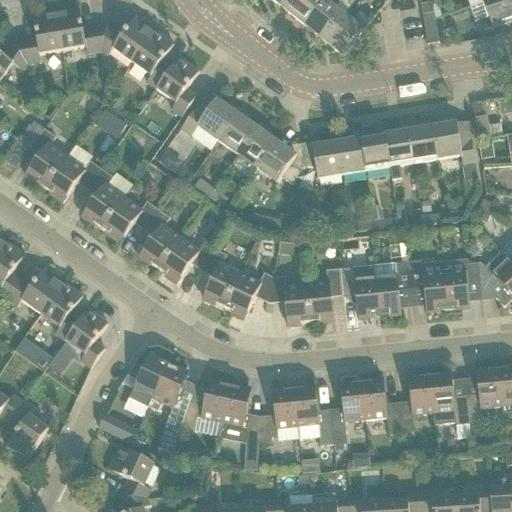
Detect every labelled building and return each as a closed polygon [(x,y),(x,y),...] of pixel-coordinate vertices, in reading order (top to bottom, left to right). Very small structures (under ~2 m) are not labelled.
[(295,0),(270,0),(286,12),(295,0)] [(304,27),(325,2),(322,0),(295,0),(286,12),(304,27)] [(335,10),(341,3),(337,0),(326,0),(325,2),(304,27),(323,42),(343,17),(335,10)] [(511,0),(493,0),(483,4),(489,18),(480,22),(483,32),(511,22),(511,0)] [(429,4),(420,5),(422,16),(434,14),(433,7),(429,4)] [(107,28),(83,32),(79,10),(56,14),(62,53),(85,49),(86,57),(100,55),(107,28)] [(40,57),(62,53),(56,14),(32,18),(36,40),(12,44),(27,68),(42,65),(40,57)] [(342,58),(371,22),(360,14),(352,24),(343,17),(323,42),(342,58)] [(439,44),(435,20),(434,14),(422,16),(427,46),(439,44)] [(131,66),(154,33),(135,19),(121,39),(107,28),(100,55),(107,60),(112,52),(131,66)] [(161,65),(174,47),(154,33),(131,66),(150,79),(146,85),(155,92),(170,72),(161,65)] [(12,44),(2,59),(0,56),(0,84),(12,67),(23,74),(27,68),(12,44)] [(186,92),(199,74),(179,60),(170,72),(155,92),(175,106),(171,113),(181,120),(196,99),(186,92)] [(216,102),(212,108),(202,101),(181,131),(190,138),(197,129),(217,144),(239,112),(230,106),(227,110),(216,102)] [(245,123),(249,119),(239,112),(217,144),(237,158),(256,130),(255,130),(258,126),(259,126),(258,125),(255,130),(245,123)] [(96,127),(117,137),(123,125),(102,115),(96,127)] [(501,126),(489,128),(488,118),(474,120),(478,142),(503,138),(501,126)] [(50,146),(56,139),(34,123),(19,144),(39,158),(25,177),(45,191),(67,159),(50,146)] [(456,126),(442,128),(441,123),(431,125),(437,162),(461,158),(469,210),(480,193),(470,132),(458,134),(456,126)] [(413,166),(437,162),(431,125),(420,127),(421,131),(409,133),(408,128),(407,128),(407,129),(408,129),(409,134),(408,134),(413,166)] [(259,126),(258,126),(255,130),(256,130),(237,158),(256,172),(276,144),(265,137),(268,132),(259,126)] [(408,129),(407,129),(407,128),(396,130),(397,135),(385,137),(384,138),(390,170),(392,182),(401,180),(399,168),(413,166),(408,134),(409,134),(408,129)] [(385,137),(384,133),(384,132),(373,134),(374,139),(361,141),(366,174),(390,170),(384,138),(385,137)] [(361,141),(361,136),(349,138),(350,143),(337,145),(342,178),(366,174),(361,141)] [(337,145),(323,147),(322,143),(299,146),(300,152),(292,161),(302,170),(303,169),(315,167),(317,182),(342,178),(337,145)] [(286,151),(277,145),(276,144),(256,172),(276,186),(285,174),(294,181),(302,170),(292,161),(300,152),(299,146),(289,148),(286,151)] [(165,152),(158,162),(174,174),(181,164),(165,152)] [(90,162),(83,171),(67,159),(45,191),(64,204),(77,185),(87,192),(101,171),(90,162)] [(107,187),(113,180),(101,171),(87,192),(96,199),(82,218),(102,231),(124,200),(107,187)] [(208,199),(214,190),(200,180),(194,189),(208,199)] [(222,209),(228,201),(214,190),(208,199),(222,209)] [(147,203),(140,212),(124,200),(102,231),(121,245),(134,226),(144,232),(158,212),(147,203)] [(448,223),(459,222),(458,201),(446,202),(448,223)] [(422,214),(432,213),(430,202),(421,203),(422,214)] [(491,215),(495,208),(483,202),(479,209),(491,215)] [(487,223),(491,215),(479,209),(475,217),(487,223)] [(164,228),(169,220),(158,212),(144,232),(153,239),(139,258),(159,272),(181,240),(164,228)] [(391,220),(384,221),(383,216),(374,217),(374,222),(374,223),(375,232),(392,230),(391,220)] [(423,227),(440,226),(440,216),(422,217),(422,218),(423,227)] [(423,227),(422,218),(422,217),(405,218),(406,229),(423,227)] [(268,218),(265,230),(280,233),(282,222),(268,218)] [(375,232),(374,223),(374,222),(359,224),(360,234),(375,232)] [(203,246),(198,253),(181,240),(159,272),(178,285),(191,266),(202,273),(213,250),(203,246)] [(511,241),(500,253),(501,255),(508,262),(508,263),(511,266),(511,241)] [(12,276),(25,257),(5,244),(0,251),(0,288),(1,289),(0,291),(0,298),(7,303),(21,282),(12,276)] [(222,266),(226,257),(213,250),(202,273),(213,279),(203,300),(224,310),(241,275),(222,266)] [(511,266),(508,263),(508,262),(501,255),(484,270),(478,271),(480,293),(480,295),(491,294),(492,296),(504,309),(511,301),(511,266)] [(444,275),(423,277),(422,263),(408,264),(411,291),(423,290),(425,314),(447,311),(444,275)] [(396,265),(374,267),(374,268),(380,318),(401,316),(401,312),(401,310),(399,296),(399,293),(411,291),(408,264),(396,265)] [(353,270),(341,271),(341,279),(343,299),(353,298),(354,306),(356,306),(357,320),(380,318),(374,268),(353,270)] [(465,273),(444,275),(447,311),(469,309),(469,301),(481,300),(480,295),(480,293),(478,271),(478,268),(465,269),(465,273)] [(40,317),(63,285),(44,271),(31,289),(21,282),(7,303),(17,310),(21,304),(40,317)] [(343,299),(341,279),(340,271),(325,273),(326,284),(306,287),(310,325),(333,323),(331,299),(343,298),(343,299)] [(269,305),(274,280),(264,275),(259,284),(241,275),(224,310),(245,320),(255,299),(269,305)] [(306,287),(286,289),(285,279),(274,280),(269,305),(284,304),(287,328),(310,325),(306,287)] [(70,317),(83,299),(63,285),(40,317),(59,330),(55,337),(65,344),(64,344),(79,323),(70,317)] [(95,344),(108,326),(88,312),(79,323),(64,344),(84,358),(81,363),(91,371),(105,351),(95,344)] [(133,392),(130,399),(149,409),(153,401),(169,368),(150,359),(133,392)] [(153,401),(149,409),(158,413),(162,406),(173,411),(170,417),(167,425),(182,430),(191,404),(179,398),(186,383),(187,382),(189,378),(169,368),(153,401)] [(511,370),(498,372),(502,409),(503,423),(511,421),(511,370)] [(480,411),(502,409),(498,372),(476,375),(477,389),(476,389),(476,397),(466,398),(469,426),(481,425),(480,411)] [(453,391),(452,382),(452,377),(430,379),(435,427),(456,425),(456,428),(469,426),(466,398),(456,399),(455,391),(453,391)] [(434,427),(435,427),(430,379),(408,381),(411,418),(433,416),(434,427)] [(198,419),(222,425),(230,389),(208,384),(203,407),(191,404),(183,430),(194,434),(198,419)] [(387,422),(386,404),(384,384),(362,386),(366,424),(387,422)] [(344,426),(366,424),(362,386),(340,388),(342,410),(344,426)] [(246,416),(251,394),(230,389),(222,425),(218,441),(244,447),(244,444),(259,445),(260,419),(246,416)] [(316,391),(294,393),(297,429),(299,441),(299,442),(319,440),(319,434),(318,427),(319,427),(318,413),(318,411),(316,391)] [(275,431),(297,429),(294,393),(272,395),(273,409),(272,409),(272,418),(260,419),(259,445),(272,446),(272,438),(276,438),(275,431)] [(13,398),(9,404),(0,397),(0,418),(9,425),(23,405),(13,398)] [(29,418),(33,412),(23,405),(9,425),(19,432),(6,450),(26,464),(48,432),(29,418)] [(106,418),(99,431),(131,446),(137,433),(106,418)] [(401,433),(414,432),(413,424),(400,426),(401,433)] [(402,441),(401,433),(400,426),(387,427),(389,442),(402,441)] [(334,447),(347,445),(345,431),(332,432),(334,447)] [(320,448),(334,447),(332,432),(319,434),(319,440),(320,448)] [(162,440),(157,454),(172,459),(177,445),(162,440)] [(145,487),(155,467),(119,450),(108,472),(128,482),(120,499),(148,499),(145,487)] [(296,487),(310,486),(309,477),(295,478),(296,487)] [(511,511),(511,488),(491,490),(492,494),(484,494),(485,511),(511,511)] [(455,511),(455,499),(432,501),(432,493),(419,494),(420,511),(455,511)] [(420,511),(419,494),(407,495),(408,502),(384,503),(384,511),(420,511)] [(485,511),(484,494),(478,495),(478,498),(455,499),(455,511),(485,511)] [(384,511),(384,503),(361,505),(361,498),(348,499),(348,511),(384,511)] [(151,507),(148,499),(120,499),(125,511),(143,511),(143,510),(151,507)] [(348,511),(348,499),(336,499),(336,507),(313,508),(313,511),(348,511)] [(277,511),(277,502),(265,503),(265,511),(252,511),(277,511)] [(313,511),(313,508),(291,510),(290,502),(277,502),(277,511),(313,511)]
